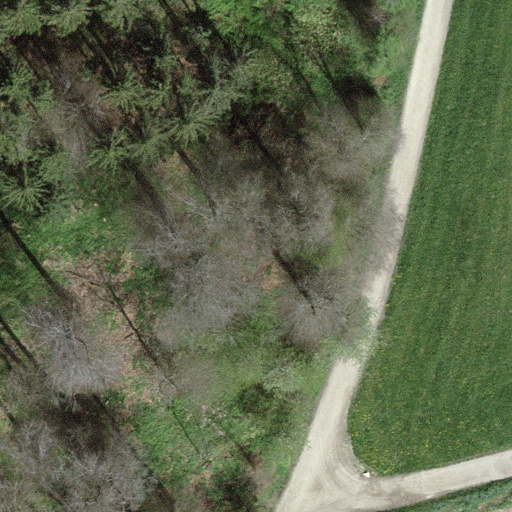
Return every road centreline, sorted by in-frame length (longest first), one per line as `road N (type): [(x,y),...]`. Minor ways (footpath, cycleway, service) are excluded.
road 1 (track): [(302,511),(373,316),(440,0)]
road 2 (track): [(313,511),(511,460)]
